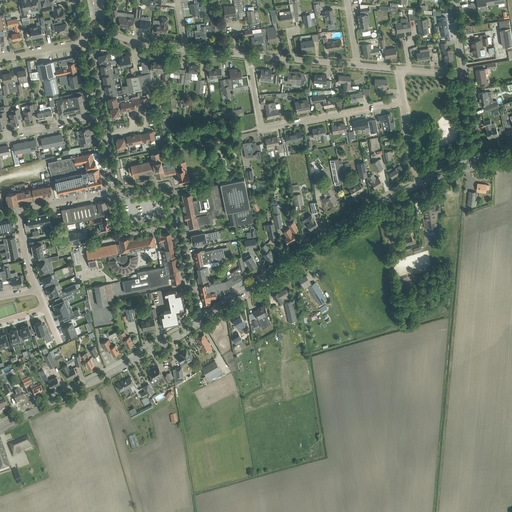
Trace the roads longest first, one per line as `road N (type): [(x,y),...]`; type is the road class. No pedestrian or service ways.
road 1 (tertiary): [(199,321),(415,186)]
road 2 (tertiary): [(0,427),(199,321)]
road 3 (residential): [(403,101),(262,127),(250,56)]
